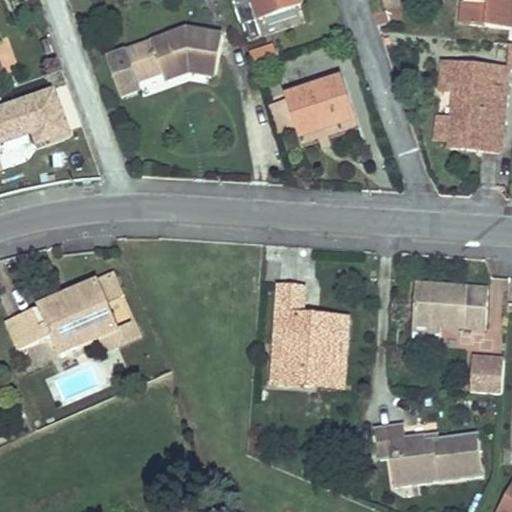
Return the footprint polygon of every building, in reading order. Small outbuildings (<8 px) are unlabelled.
[(253,0),(261,20),(303,6),(300,0),(253,0)] [(511,0),(464,0),(464,5),(487,7),(485,29),(511,32),(511,24),(511,0)] [(461,27),(485,29),(487,7),(464,5),(461,27)] [(271,30),(297,24),(295,13),(268,19),(271,30)] [(217,78),(224,37),(186,31),(109,57),(120,90),(139,83),(165,74),(187,66),(190,74),(217,78)] [(278,55),(275,46),(274,47),(251,55),(254,63),(278,55)] [(507,93),(490,92),(492,68),(444,63),(441,91),(456,93),(451,149),(484,152),(485,145),(502,146),(507,93)] [(190,74),(187,66),(165,74),(167,82),(168,82),(190,74)] [(356,119),(343,79),(289,97),(291,103),(299,129),(302,137),(328,129),(356,119)] [(142,91),(139,83),(120,90),(122,98),(142,91)] [(30,147),(67,137),(55,89),(0,103),(0,145),(28,138),(30,147)] [(299,129),(291,103),(290,103),(273,109),(282,135),(299,129)] [(360,128),(356,119),(328,129),(330,138),(360,128)] [(502,146),(485,145),(484,152),(501,154),(502,146)] [(126,302),(116,278),(101,285),(110,307),(111,308),(126,302)] [(486,331),(489,290),(417,284),(415,326),(416,326),(443,328),(486,331)] [(110,307),(101,285),(8,325),(19,352),(52,338),(59,357),(100,340),(120,331),(111,308),(110,307)] [(347,373),(351,318),(312,315),(311,325),(303,324),(304,314),(306,290),(281,288),(277,346),(283,346),(281,385),(312,388),(312,387),(313,370),(346,373),(347,373)] [(141,339),(135,324),(120,331),(100,340),(106,353),(141,339)] [(441,347),(443,328),(416,326),(415,326),(413,345),(415,345),(440,347),(441,347)] [(504,332),(471,332),(471,396),(503,396),(504,332)] [(281,385),(283,346),(277,346),(274,384),(274,385),(281,385)] [(345,389),(347,373),(346,373),(313,370),(312,387),(312,388),(345,390),(345,389)] [(384,462),(396,461),(403,461),(406,489),(486,482),(482,440),(443,443),(431,444),(430,438),(411,440),(410,428),(382,431),(384,462)] [(406,489),(403,461),(396,461),(399,490),(406,489)] [(511,511),(511,486),(497,511),(511,511)]
